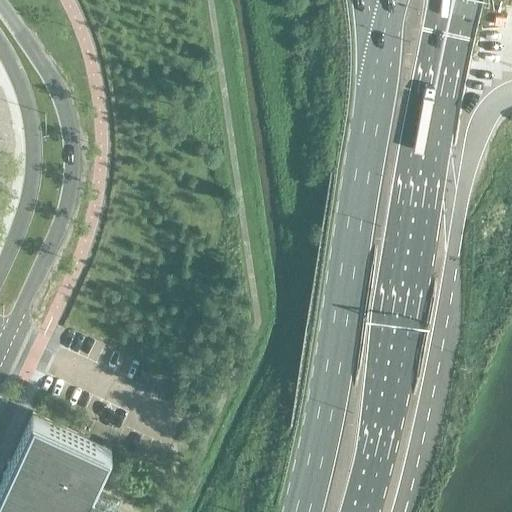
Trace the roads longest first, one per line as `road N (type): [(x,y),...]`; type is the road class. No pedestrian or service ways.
road 1 (primary): [(358,511),(413,256),(445,47)]
road 2 (primary): [(381,72),(302,511)]
road 3 (primary): [(397,511),(477,129),(511,95)]
road 4 (tertiary): [(10,344),(62,227),(74,169),(66,111),(53,84),(0,27)]
road 5 (tertiary): [(0,38),(28,146),(22,199),(0,258)]
